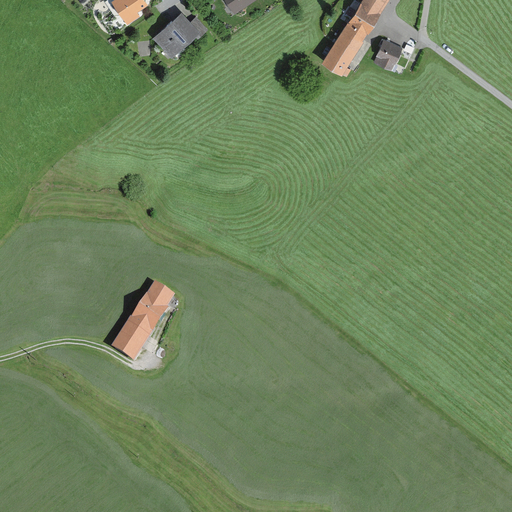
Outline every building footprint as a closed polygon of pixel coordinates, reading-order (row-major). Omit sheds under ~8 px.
[(144,0),(114,0),(111,2),(127,26),(151,9),(144,0)] [(250,0),(223,0),(232,13),(250,0)] [(387,0),(359,0),(321,59),(341,72),(387,0)] [(196,28),(180,10),(151,36),(167,54),(196,28)] [(375,56),(395,63),(404,40),(384,32),(375,56)] [(159,284),(118,349),(138,361),(180,296),(159,284)]
